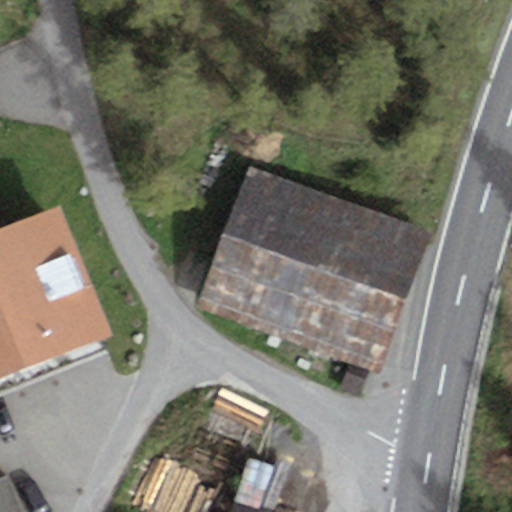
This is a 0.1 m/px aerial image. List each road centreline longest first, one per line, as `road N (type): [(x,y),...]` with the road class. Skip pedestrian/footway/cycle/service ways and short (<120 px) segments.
road 1 (tertiary): [(425,454),(186,329),(128,232),(61,0)]
road 2 (secondary): [(511,120),(425,454)]
